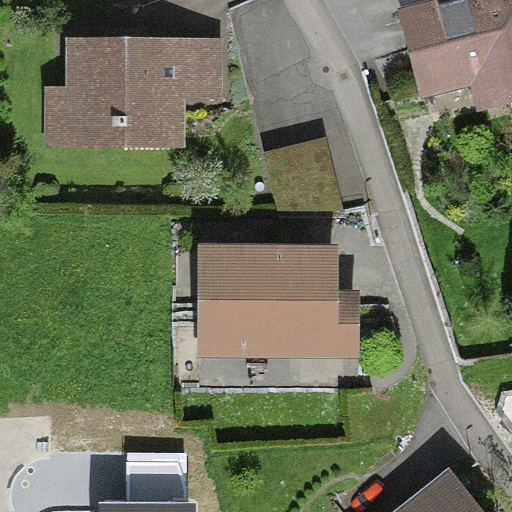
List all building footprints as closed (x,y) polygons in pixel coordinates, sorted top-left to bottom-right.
[(511,0),(456,0),(449,2),(450,6),(400,19),(418,92),(498,72),(506,102),(511,100),(511,0)] [(169,143),(170,48),(73,48),(73,131),(116,131),(119,134),(119,143),(169,143)] [(318,152),(265,164),(279,230),(333,218),(318,152)] [(332,261),(205,259),(203,359),(355,362),(356,306),(331,305),(332,261)] [(471,511),(446,480),(404,511),(471,511)]
